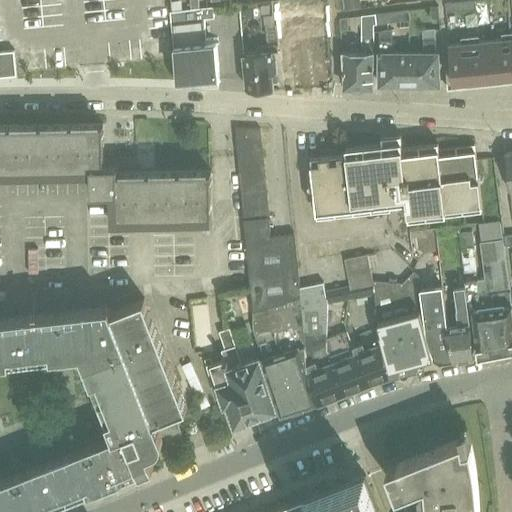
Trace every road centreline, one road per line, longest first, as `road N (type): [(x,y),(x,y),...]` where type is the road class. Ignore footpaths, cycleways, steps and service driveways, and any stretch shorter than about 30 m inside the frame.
road 1 (residential): [(511,119),(134,98),(0,99)]
road 2 (unclassified): [(114,511),(357,416),(493,378)]
road 3 (residential): [(509,511),(493,378)]
